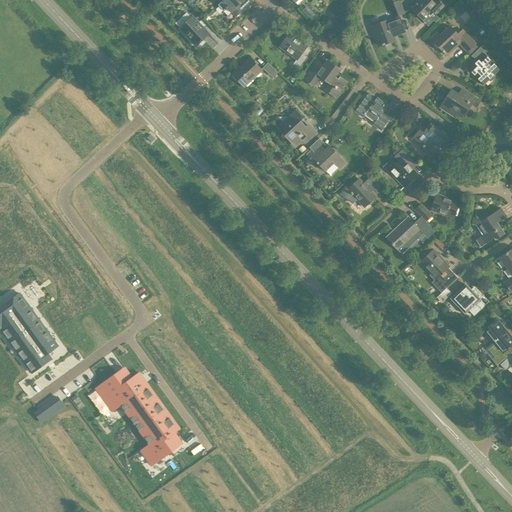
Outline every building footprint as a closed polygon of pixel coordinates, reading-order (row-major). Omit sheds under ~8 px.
[(241,0),(223,0),(221,2),(218,5),(223,11),(227,8),(236,18),(245,9),(241,4),(243,1),(241,0)] [(411,9),(423,21),(428,26),(433,20),(436,22),(439,18),(436,15),(445,6),(438,0),(434,0),(433,2),(431,0),(414,0),(413,1),(416,4),(411,9)] [(396,16),(404,13),(400,1),(391,4),(396,16)] [(187,12),(175,23),(180,29),(196,46),(209,34),(193,17),(192,18),(187,12)] [(391,37),(405,32),(399,17),(386,23),(385,21),(371,26),(379,46),(393,40),(391,37)] [(437,32),(430,38),(434,42),(447,55),(459,44),(467,52),(476,44),(463,30),(458,35),(451,27),(441,36),(437,32)] [(302,53),(308,46),(290,33),(280,47),(297,60),(293,65),(299,69),(307,57),(302,53)] [(484,85),(500,70),(485,54),(488,51),(483,45),(471,56),(477,62),(469,69),(484,85)] [(244,87),(262,71),(251,58),(233,74),(244,87)] [(337,97),(347,83),(337,75),(341,70),(328,61),(323,67),(317,63),(306,79),(314,85),(321,76),(330,83),(326,89),(337,97)] [(273,78),(278,73),(268,63),(263,68),(273,78)] [(477,107),(480,101),(465,92),(462,98),(451,91),(440,108),(450,114),(454,109),(463,115),(471,103),(477,107)] [(382,131),(391,119),(383,113),(388,105),(377,97),(376,99),(369,93),(355,112),(363,117),(365,115),(375,123),(373,125),(382,131)] [(305,144),(317,132),(313,127),(310,130),(301,121),(304,118),(296,109),(280,125),(287,133),(284,136),(295,147),(302,141),(305,144)] [(439,152),(449,140),(431,124),(423,133),(420,130),(414,137),(423,145),(422,146),(424,147),(422,149),(430,157),(436,150),(439,152)] [(309,157),(306,159),(311,164),(315,160),(326,171),(335,163),(340,169),(346,163),(333,150),(329,146),(327,149),(322,144),(324,142),(320,138),(310,148),(311,149),(306,154),(309,157)] [(405,187),(418,175),(406,163),(411,158),(402,150),(394,157),(398,161),(389,170),(405,187)] [(359,179),(349,189),(347,187),(341,194),(353,203),(358,199),(365,207),(376,197),(371,192),(374,189),(376,191),(382,186),(376,180),(372,175),(366,180),(367,181),(364,184),(359,179)] [(391,196),(395,192),(391,187),(387,191),(391,196)] [(454,218),(460,202),(437,194),(432,210),(454,218)] [(411,204),(405,209),(414,221),(420,217),(411,204)] [(422,216),(426,221),(432,216),(422,205),(416,210),(422,216)] [(498,223),(506,217),(501,208),(491,215),(476,212),(475,218),(473,218),(472,225),(478,226),(484,235),(481,237),(486,244),(496,237),(497,239),(505,234),(498,223)] [(424,234),(428,230),(432,227),(426,221),(422,216),(414,224),(408,217),(387,238),(402,254),(415,242),(412,238),(420,231),(424,234)] [(511,249),(500,258),(511,274),(511,277),(505,283),(511,292),(511,249)] [(424,254),(418,259),(421,262),(432,274),(431,276),(435,281),(433,283),(442,292),(446,289),(458,278),(449,268),(450,267),(434,250),(427,257),(424,254)] [(465,314),(469,310),(475,316),(486,305),(481,299),(484,296),(478,289),(474,293),(466,284),(451,299),(465,314)] [(442,303),(452,294),(447,289),(437,298),(442,302),(442,303)] [(19,293),(0,307),(0,331),(0,332),(2,331),(33,373),(51,359),(48,354),(58,346),(19,293)] [(437,298),(433,302),(437,306),(442,302),(437,298)] [(497,307),(492,311),(497,316),(502,312),(497,307)] [(494,356),(492,359),(497,365),(511,354),(511,352),(511,337),(498,321),(485,332),(495,343),(488,349),(494,356)] [(511,365),(511,356),(511,355),(501,365),(506,370),(511,365)] [(116,373),(96,388),(112,411),(121,404),(150,444),(141,450),(152,465),(182,444),(174,433),(179,429),(139,373),(131,378),(127,372),(119,377),(116,373)] [(47,405),(35,413),(41,422),(53,413),(47,405)]
